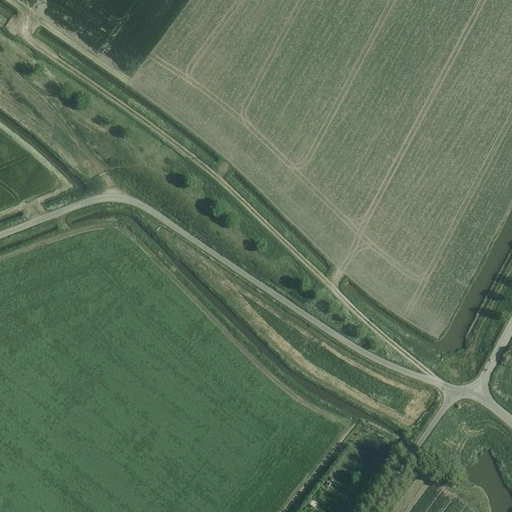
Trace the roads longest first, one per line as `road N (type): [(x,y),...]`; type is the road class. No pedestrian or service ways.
road 1 (track): [(32,21),(31,32),(178,136),(459,390)]
road 2 (unclassified): [(0,235),(118,197),(380,362),(478,395)]
